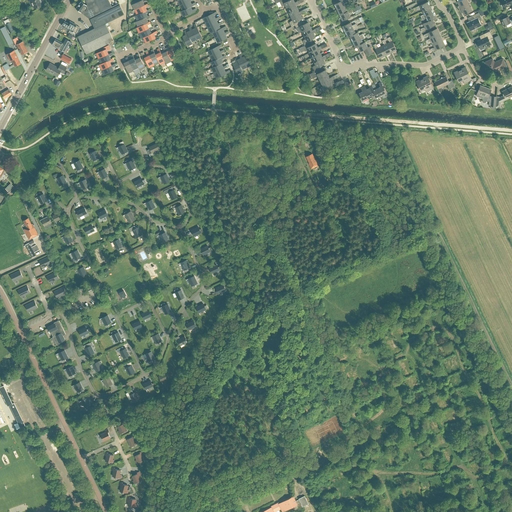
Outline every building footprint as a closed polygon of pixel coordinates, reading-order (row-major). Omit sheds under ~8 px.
[(29,0),(32,7),(34,6),(35,8),(43,4),(41,0),(29,0)] [(81,1),(76,8),(81,12),(91,19),(90,19),(102,14),(95,0),(85,0),(87,5),(86,5),(81,1)] [(95,0),(102,14),(90,19),(91,19),(95,28),(105,23),(124,14),(120,5),(113,8),(112,6),(108,0),(95,0)] [(146,0),(141,0),(132,4),(134,10),(145,5),(143,2),(146,0)] [(342,0),(338,2),(334,4),(337,9),(345,6),(343,2),(342,0)] [(462,0),(458,2),(464,14),(472,11),(466,0),(462,0)] [(503,4),(500,5),(502,9),(504,7),(511,4),(511,3),(511,2),(511,0),(501,0),(503,4)] [(190,1),(180,5),(182,10),(193,6),(196,4),(195,2),(192,4),(190,1)] [(298,1),(295,2),(295,3),(287,8),(289,12),(298,8),(296,5),(299,4),(298,1)] [(431,7),(428,1),(416,7),(417,9),(421,7),(423,11),(431,7)] [(148,3),(145,5),(134,10),(137,15),(147,10),(145,7),(149,5),(148,3)] [(353,8),(356,14),(362,11),(359,5),(353,8)] [(193,6),(182,10),(181,11),(183,17),(197,10),(196,8),(194,9),(193,6)] [(345,6),(337,9),(340,15),(351,9),(350,7),(347,9),(345,6)] [(431,7),(423,11),(424,14),(420,16),(421,18),(433,12),(431,7)] [(484,7),(478,10),(481,16),(487,13),(484,7)] [(298,8),(289,12),(292,17),(300,13),(300,14),(301,14),(304,13),(302,10),(299,11),(298,8)] [(149,9),(147,10),(137,15),(135,16),(137,21),(148,16),(146,13),(149,11),(149,9)] [(353,11),(351,9),(340,15),(342,20),(350,17),(349,13),(353,11)] [(216,11),(203,18),(205,23),(215,18),(218,17),(216,14),(217,13),(216,11)] [(433,12),(421,18),(422,20),(426,18),(428,21),(433,19),(436,18),(433,12)] [(300,13),(292,17),(293,19),(289,22),(292,27),(295,25),(299,23),(297,21),(302,18),(301,14),(300,14),(300,13)] [(473,20),(468,22),(471,30),(480,26),(478,21),(482,19),(479,13),(472,16),(473,20)] [(149,15),(148,16),(137,21),(136,22),(138,27),(148,22),(147,19),(150,17),(149,15)] [(218,17),(215,18),(205,23),(208,28),(218,23),(216,20),(220,18),(219,16),(218,17)] [(503,18),(503,19),(500,20),(503,26),(506,24),(506,25),(511,22),(511,21),(511,18),(510,20),(508,16),(503,18)] [(5,24),(10,33),(15,31),(10,22),(8,19),(4,22),(5,24)] [(433,19),(428,21),(423,24),(425,27),(423,28),(423,27),(420,29),(422,31),(435,25),(433,19)] [(65,21),(62,26),(73,32),(73,31),(76,33),(80,27),(76,25),(70,21),(68,23),(65,21)] [(150,21),(148,22),(138,27),(136,28),(139,33),(149,28),(147,25),(151,23),(150,21)] [(221,22),(218,23),(208,28),(210,33),(220,28),(219,25),(222,24),(221,22)] [(302,22),(299,23),(295,25),(296,28),(295,28),(299,33),(302,31),(311,27),(308,22),(303,24),(302,22)] [(345,32),(357,26),(356,24),(352,25),(350,22),(342,26),(345,32)] [(95,28),(78,36),(87,54),(114,41),(105,23),(95,28)] [(194,26),(191,27),(197,39),(202,37),(195,24),(193,25),(194,26)] [(357,26),(345,32),(347,37),(350,36),(355,33),(354,30),(358,28),(359,27),(358,25),(357,26)] [(152,26),(149,28),(139,33),(141,38),(143,37),(151,33),(150,30),(153,28),(152,26)] [(190,30),(187,32),(192,42),(197,39),(191,27),(190,26),(188,27),(190,30)] [(220,28),(210,33),(211,33),(212,32),(215,37),(225,33),(223,29),(227,28),(226,26),(220,28)] [(312,30),(311,27),(302,31),(305,36),(313,32),(313,33),(314,33),(317,31),(315,28),(312,30)] [(426,40),(439,34),(437,28),(423,35),(424,37),(427,36),(428,35),(430,38),(426,40)] [(186,35),(182,36),(187,46),(192,44),(192,42),(187,32),(186,30),(184,31),(186,35)] [(151,33),(143,37),(146,42),(156,38),(154,34),(157,33),(156,31),(151,33)] [(225,33),(215,37),(217,43),(227,38),(226,35),(229,33),(228,31),(225,33)] [(489,40),(493,38),(490,31),(479,36),(481,39),(477,41),(479,44),(478,44),(481,50),(491,45),(489,40)] [(313,32),(305,36),(306,38),(303,41),(305,45),(309,43),(312,42),(310,39),(315,37),(314,33),(313,33),(313,32)] [(358,32),(355,33),(350,36),(352,41),(364,36),(363,33),(359,35),(358,32)] [(439,34),(426,40),(427,43),(430,41),(431,40),(433,44),(442,39),(439,34)] [(365,38),(364,36),(352,41),(355,47),(357,46),(363,43),(361,40),(365,38)] [(384,39),(391,53),(396,50),(390,37),(387,38),(389,41),(390,42),(386,43),(384,39)] [(64,52),(70,42),(66,39),(62,45),(61,45),(62,43),(55,39),(55,40),(54,40),(53,42),(53,43),(52,45),(59,49),(60,48),(61,48),(60,49),(64,52)] [(385,45),(381,47),(385,56),(391,53),(384,39),(382,41),(383,44),(384,43),(385,45)] [(442,39),(433,44),(435,47),(433,48),(433,47),(430,49),(431,51),(445,45),(442,39)] [(369,40),(363,43),(357,46),(360,51),(364,49),(367,55),(373,52),(370,46),(368,47),(366,44),(370,42),(369,40)] [(22,54),(28,51),(23,41),(17,44),(22,54)] [(309,43),(305,45),(302,47),(305,51),(309,50),(310,52),(318,48),(317,47),(316,43),(311,46),(309,43)] [(170,49),(167,51),(166,51),(171,61),(177,59),(173,50),(175,49),(172,44),(168,46),(170,49)] [(210,56),(220,51),(218,48),(222,46),(221,44),(208,51),(210,56)] [(385,56),(381,47),(377,48),(377,47),(376,44),(373,45),(380,58),(385,56)] [(104,47),(105,49),(96,53),(98,58),(109,54),(107,51),(110,49),(109,45),(104,47)] [(321,46),(317,47),(318,48),(310,52),(312,57),(320,53),(319,50),(322,48),(321,46)] [(8,53),(10,56),(13,63),(14,63),(15,66),(21,63),(19,60),(16,53),(15,54),(13,51),(12,51),(10,48),(6,50),(7,54),(8,53)] [(159,53),(155,54),(159,63),(160,64),(165,62),(161,53),(160,51),(159,48),(157,49),(159,53)] [(164,50),(160,51),(161,53),(165,62),(166,64),(171,61),(166,51),(167,51),(165,48),(163,49),(164,50)] [(152,51),(148,53),(149,55),(154,65),(159,63),(155,54),(153,49),(151,50),(152,51)] [(223,49),(220,51),(210,56),(212,61),(222,56),(221,53),(224,51),(223,49)] [(149,55),(148,53),(148,51),(146,52),(147,56),(144,57),(149,68),(154,65),(149,55)] [(242,57),(247,67),(252,65),(246,51),(244,52),(246,56),(242,57)] [(109,54),(98,58),(101,64),(111,59),(109,56),(113,54),(112,52),(109,54)] [(322,56),(320,53),(312,57),(314,62),(323,58),(323,59),(327,58),(325,55),(322,56)] [(61,57),(60,59),(69,64),(72,59),(63,54),(61,57)] [(132,59),(129,60),(134,70),(139,68),(135,60),(132,54),(130,55),(132,59)] [(138,58),(135,60),(139,68),(140,70),(145,67),(138,54),(136,55),(138,58)] [(247,67),(242,57),(241,54),(239,55),(240,58),(237,60),(242,70),(247,67)] [(222,56),(212,61),(211,62),(213,67),(221,63),(223,62),(222,59),(225,57),(224,55),(222,56)] [(129,60),(127,57),(125,58),(127,61),(124,63),(129,73),(134,70),(129,60)] [(112,58),(111,59),(101,64),(99,64),(101,70),(111,65),(110,62),(113,60),(112,58)] [(235,59),(235,60),(232,61),(233,64),(238,74),(243,71),(242,70),(237,60),(237,58),(235,59)] [(323,58),(314,62),(316,64),(312,67),(315,72),(319,69),(322,68),(320,65),(325,63),(323,59),(323,58)] [(492,58),(485,62),(490,74),(506,66),(503,58),(494,62),(492,58)] [(59,68),(50,63),(46,70),(57,76),(59,71),(64,73),(67,67),(61,64),(59,68)] [(111,65),(101,70),(104,75),(114,70),(112,67),(116,65),(115,63),(111,65)] [(221,63),(213,67),(211,68),(214,73),(224,68),(227,67),(226,65),(223,66),(221,63)] [(471,79),(465,67),(454,72),(459,81),(463,79),(464,83),(471,79)] [(225,72),(224,68),(214,73),(216,78),(230,72),(229,70),(225,72)] [(319,69),(315,72),(309,74),(311,78),(318,76),(319,79),(328,75),(325,70),(320,72),(319,69)] [(328,75),(319,79),(322,84),(330,79),(331,81),(334,79),(333,76),(329,78),(328,75)] [(7,89),(0,76),(0,93),(1,93),(4,98),(11,93),(8,89),(7,89)] [(433,88),(427,76),(416,81),(420,91),(425,88),(426,92),(433,88)] [(446,76),(434,82),(439,92),(443,91),(443,89),(443,88),(443,86),(447,84),(449,89),(455,86),(452,80),(448,81),(446,76)] [(330,79),(322,84),(323,86),(320,88),(322,93),(334,87),(331,81),(330,79)] [(380,87),(377,88),(381,96),(386,93),(381,82),(378,83),(380,87)] [(491,90),(480,86),(480,85),(476,96),(482,99),(483,99),(482,101),(483,102),(484,103),(486,102),(486,101),(490,102),(488,105),(491,106),(491,108),(495,109),(496,97),(492,96),(489,95),(491,90)] [(365,86),(363,87),(368,98),(374,96),(371,91),(374,90),(372,86),(367,89),(365,86)] [(497,97),(496,97),(495,109),(496,106),(500,107),(500,102),(509,98),(509,97),(511,96),(511,86),(502,91),(504,95),(496,99),(497,97)] [(368,98),(363,87),(360,88),(362,91),(359,93),(363,101),(368,98)] [(377,88),(374,90),(371,91),(374,96),(375,99),(381,96),(377,88)] [(119,143),(121,146),(118,147),(123,156),(126,154),(125,152),(128,151),(124,144),(123,141),(119,143)] [(149,147),(150,149),(147,150),(149,154),(152,153),(152,152),(159,149),(156,143),(149,147)] [(97,161),(96,159),(99,157),(96,150),(90,153),(93,160),(94,162),(97,161)] [(311,168),(318,165),(316,160),(315,160),(312,154),(306,157),(309,163),(311,168)] [(82,171),(81,168),(83,167),(79,160),(74,163),(78,172),(82,171)] [(132,160),(129,162),(128,160),(126,161),(126,163),(130,170),(136,167),(132,160)] [(101,167),(98,169),(99,171),(102,178),(108,175),(105,169),(102,170),(101,167)] [(163,172),(159,174),(161,177),(164,183),(170,181),(167,174),(164,175),(163,172)] [(57,178),(61,185),(66,182),(63,175),(57,178)] [(141,178),(134,181),(137,187),(144,184),(141,178)] [(86,179),(80,182),(83,189),(89,186),(86,179)] [(10,183),(7,186),(6,187),(7,187),(5,188),(9,192),(11,190),(14,187),(10,183)] [(172,187),(164,191),(166,194),(168,192),(170,196),(172,199),(177,196),(174,189),(173,190),(172,187)] [(40,192),(36,194),(37,197),(41,204),(47,201),(43,194),(41,195),(40,192)] [(152,200),(146,202),(149,210),(155,207),(152,200)] [(182,205),(176,207),(179,215),(185,212),(182,205)] [(77,211),(78,213),(76,214),(78,217),(79,216),(80,217),(87,213),(84,207),(77,211)] [(98,213),(100,217),(98,218),(100,222),(102,221),(101,219),(108,215),(105,209),(98,213)] [(124,214),(129,223),(135,220),(131,211),(127,213),(126,211),(124,212),(125,214),(124,214)] [(53,215),(56,221),(63,218),(60,212),(53,215)] [(49,217),(44,219),(44,218),(40,220),(41,223),(42,222),(44,226),(52,223),(49,217)] [(24,229),(29,239),(38,234),(33,224),(32,224),(29,218),(23,221),(27,227),(24,229)] [(95,227),(93,228),(92,224),(85,228),(87,234),(96,230),(95,227)] [(138,227),(136,228),(135,225),(129,228),(130,231),(133,230),(136,237),(142,234),(138,227)] [(198,227),(191,230),(194,236),(201,233),(198,227)] [(78,230),(83,239),(87,236),(83,228),(78,230)] [(165,232),(161,234),(160,232),(156,234),(157,236),(160,235),(163,242),(169,239),(165,232)] [(70,244),(69,242),(73,240),(70,234),(64,236),(67,243),(68,245),(70,244)] [(120,249),(119,247),(122,246),(119,239),(113,242),(116,249),(117,248),(118,250),(120,249)] [(25,245),(32,257),(36,255),(34,252),(39,249),(36,244),(33,240),(25,245)] [(207,246),(200,249),(203,255),(210,251),(207,246)] [(78,260),(78,258),(81,257),(78,250),(72,253),(75,260),(76,261),(78,260)] [(40,261),(43,267),(52,263),(49,257),(40,261)] [(188,270),(187,268),(190,267),(187,260),(181,263),(184,270),(183,270),(184,272),(188,270)] [(209,268),(212,274),(221,269),(220,266),(218,267),(217,266),(220,265),(218,261),(216,262),(217,264),(209,268)] [(83,266),(81,267),(80,265),(76,267),(77,269),(81,277),(87,274),(83,266)] [(11,275),(14,281),(23,277),(20,271),(11,275)] [(56,272),(47,276),(50,283),(59,278),(56,272)] [(194,276),(188,278),(192,286),(193,288),(196,287),(195,284),(197,283),(194,276)] [(216,287),(217,291),(215,292),(216,295),(226,290),(223,284),(216,287)] [(27,286),(18,290),(21,297),(30,292),(27,286)] [(63,287),(54,292),(57,298),(66,294),(63,287)] [(178,288),(174,290),(175,292),(178,300),(184,297),(181,290),(179,291),(178,288)] [(83,296),(80,289),(79,289),(73,292),(77,299),(83,296)] [(35,301),(26,305),(29,312),(38,307),(35,301)] [(164,303),(161,304),(162,307),(165,314),(171,311),(168,304),(165,305),(164,303)] [(207,305),(204,306),(203,303),(196,307),(199,313),(206,309),(208,308),(207,305)] [(149,310),(142,313),(144,319),(151,316),(149,310)] [(102,318),(105,325),(111,322),(108,315),(102,318)] [(55,322),(55,323),(48,326),(50,332),(51,332),(52,334),(63,329),(59,320),(55,322)] [(140,320),(133,323),(135,329),(142,326),(140,320)] [(196,326),(193,320),(186,324),(189,330),(196,326)] [(89,329),(87,330),(86,327),(78,330),(81,336),(89,333),(88,333),(90,332),(89,329)] [(66,334),(63,329),(52,334),(53,337),(52,337),(56,345),(59,343),(65,340),(63,335),(66,334)] [(115,331),(111,332),(112,335),(115,342),(121,339),(118,332),(116,333),(115,331)] [(160,344),(159,342),(162,340),(158,333),(153,336),(156,343),(155,343),(157,345),(160,344)] [(187,342),(184,336),(177,339),(180,345),(187,342)] [(439,343),(436,337),(434,338),(433,336),(430,337),(434,345),(439,343)] [(88,344),(84,345),(85,348),(88,355),(94,352),(91,346),(93,345),(92,342),(88,344)] [(126,348),(124,349),(123,347),(117,350),(118,352),(120,351),(123,358),(129,355),(126,348)] [(66,361),(65,358),(68,357),(65,350),(59,353),(63,362),(66,361)] [(153,362),(152,360),(155,358),(151,351),(145,354),(149,361),(148,361),(149,364),(153,362)] [(102,368),(100,363),(102,362),(101,360),(99,361),(92,364),(96,372),(102,368)] [(130,362),(127,363),(128,366),(126,368),(129,375),(135,372),(130,362)] [(73,376),(72,374),(75,373),(72,366),(66,368),(71,378),(73,376)] [(166,372),(159,375),(162,381),(169,378),(166,372)] [(107,386),(112,383),(109,376),(103,379),(107,386)] [(154,383),(152,384),(150,380),(143,383),(146,389),(153,386),(155,385),(154,383)] [(80,393),(80,391),(83,389),(80,382),(74,385),(77,392),(78,394),(80,393)] [(14,402),(12,403),(3,385),(0,386),(0,390),(7,406),(9,405),(20,428),(25,426),(14,402)] [(136,392),(134,393),(133,390),(129,392),(130,395),(133,402),(139,399),(136,392)] [(87,406),(91,404),(87,398),(81,400),(85,407),(86,410),(88,408),(87,406)] [(128,427),(125,421),(122,422),(122,424),(117,426),(119,430),(117,431),(119,434),(127,430),(126,427),(128,427)] [(104,440),(110,437),(108,432),(109,432),(108,429),(105,431),(106,432),(101,434),(104,440)] [(485,433),(478,434),(479,442),(486,441),(485,433)] [(135,437),(134,435),(132,436),(132,437),(127,439),(131,446),(136,443),(134,438),(135,437)] [(488,457),(496,451),(493,447),(485,453),(488,457)] [(135,461),(136,463),(144,460),(142,455),(143,454),(142,451),(139,452),(140,453),(135,456),(137,460),(135,461)] [(107,455),(105,461),(113,462),(114,460),(112,459),(113,455),(108,454),(108,453),(106,452),(105,455),(107,455)] [(115,469),(115,468),(113,467),(112,470),(114,470),(112,476),(121,477),(121,475),(119,474),(120,470),(115,469)] [(134,480),(132,481),(134,483),(141,480),(139,475),(140,474),(139,471),(137,473),(137,474),(132,476),(134,480)] [(120,491),(128,493),(128,490),(127,490),(128,485),(123,484),(123,483),(120,482),(120,485),(121,485),(120,491)] [(375,497),(379,496),(374,486),(370,487),(375,497)] [(305,495),(299,498),(299,499),(296,500),(293,496),(280,502),(279,501),(271,505),(271,506),(260,511),(274,511),(275,511),(283,508),(284,510),(297,504),(297,503),(300,502),(303,506),(309,503),(305,495)] [(331,505),(337,503),(335,496),(328,498),(331,505)] [(128,505),(136,507),(137,504),(135,504),(136,499),(130,498),(130,497),(128,497),(127,500),(129,500),(128,505)] [(36,511),(47,511),(55,507),(52,502),(36,511)]
